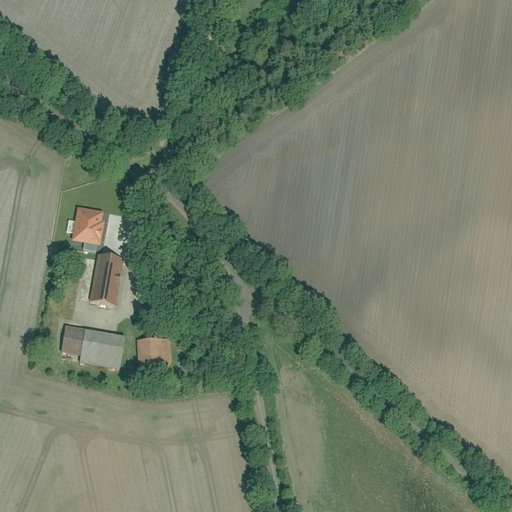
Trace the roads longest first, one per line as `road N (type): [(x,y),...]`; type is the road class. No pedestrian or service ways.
road 1 (unclassified): [(509,511),(229,267)]
road 2 (unclassified): [(229,267),(151,177),(0,82)]
road 3 (track): [(374,0),(166,161)]
road 4 (unclassified): [(229,267),(280,511)]
